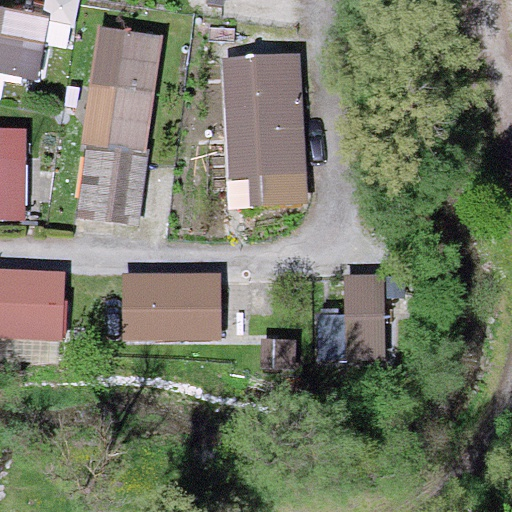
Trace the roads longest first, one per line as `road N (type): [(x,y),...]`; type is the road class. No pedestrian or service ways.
road 1 (track): [(0,260),(283,271),(316,259),(338,235),(344,196),(324,0)]
road 2 (track): [(492,0),(511,144)]
road 3 (track): [(511,412),(477,482),(434,511)]
